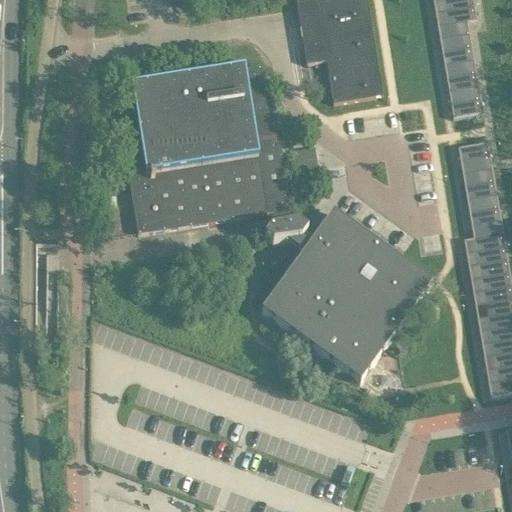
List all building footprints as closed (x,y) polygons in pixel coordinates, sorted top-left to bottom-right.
[(330,84),(334,106),(383,98),(367,0),(311,0),(297,2),(307,67),(327,63),(330,84)] [(473,0),(455,0),(433,4),(436,17),(475,10),(473,0)] [(475,10),(436,17),(438,30),(468,25),(477,23),(475,10)] [(468,25),(438,30),(440,43),(470,38),(468,25)] [(470,38),(440,43),(444,69),(474,64),(470,38)] [(474,64),(444,69),(449,95),(479,90),(474,64)] [(230,73),(131,89),(138,133),(122,135),(138,236),(171,231),(205,226),(221,224),(259,218),(291,213),(282,155),(280,146),(274,111),(267,112),(264,88),(260,68),(230,73)] [(479,90),(449,95),(453,121),(472,118),(483,116),(479,90)] [(488,145),(458,150),(463,177),(493,171),(488,145)] [(318,171),(314,150),(295,153),(299,174),(318,171)] [(493,171),(463,177),(467,203),(497,197),(493,171)] [(497,197),(467,203),(471,229),(501,224),(497,197)] [(386,349),(432,286),(333,216),(311,245),(303,256),(261,313),(292,336),(360,385),(386,349)] [(501,224),(471,229),(473,241),(503,236),(501,224)] [(299,228),(270,232),(264,241),(272,247),(288,244),(302,242),(304,239),(308,234),(299,228)] [(473,241),(464,243),(466,256),(506,249),(503,236),(473,241)] [(302,242),(288,244),(298,252),(303,256),(311,245),(307,242),(304,239),(302,242)] [(506,249),(466,256),(468,269),(508,262),(506,249)] [(508,262),(468,269),(471,282),(510,275),(508,262)] [(511,286),(510,275),(471,282),(473,295),(511,288),(511,286)] [(511,288),(473,295),(475,308),(511,301),(511,288)] [(511,301),(475,308),(477,321),(511,314),(511,301)] [(511,314),(477,321),(479,334),(511,328),(511,314)] [(511,328),(479,334),(482,347),(511,341),(511,328)] [(511,341),(482,347),(484,360),(511,354),(511,341)] [(511,354),(484,360),(486,373),(511,368),(511,354)] [(511,368),(486,373),(488,386),(511,381),(511,368)] [(511,381),(488,386),(491,400),(511,396),(511,381)]
